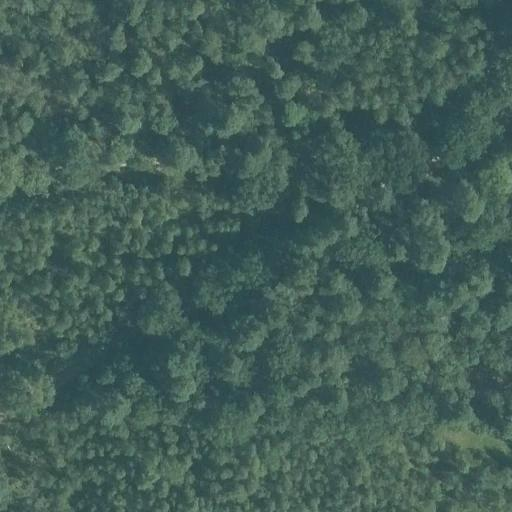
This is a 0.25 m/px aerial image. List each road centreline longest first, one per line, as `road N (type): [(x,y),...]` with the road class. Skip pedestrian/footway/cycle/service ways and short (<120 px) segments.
road 1 (track): [(0,418),(480,146),(511,116)]
road 2 (track): [(480,146),(0,179)]
